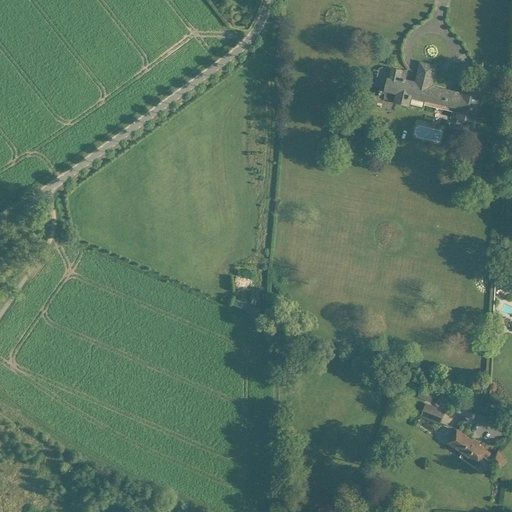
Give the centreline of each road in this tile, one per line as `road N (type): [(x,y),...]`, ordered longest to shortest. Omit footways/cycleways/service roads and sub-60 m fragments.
road 1 (unclassified): [(0,217),(222,58),(255,28),(268,0)]
road 2 (track): [(0,396),(121,470),(213,511)]
